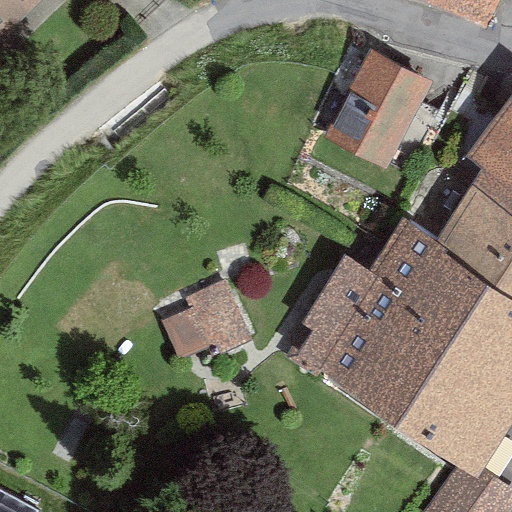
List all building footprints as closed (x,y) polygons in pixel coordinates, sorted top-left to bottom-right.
[(0,0),(0,24),(25,0),(0,0)] [(486,0),(507,9),(510,0),(486,0)] [(422,87),(366,61),(331,137),(387,163),(422,87)] [(511,126),(479,178),(511,198),(511,126)] [(511,198),(479,178),(434,255),(511,301),(511,198)] [(391,227),(305,367),(475,470),(449,511),(511,511),(511,502),(483,485),(511,437),(511,301),(434,255),(391,227)] [(185,357),(254,328),(233,278),(163,307),(185,357)] [(0,482),(0,511),(32,511),(38,499),(0,482)]
